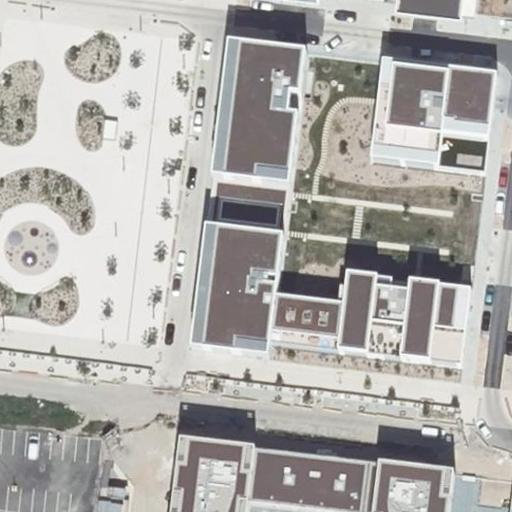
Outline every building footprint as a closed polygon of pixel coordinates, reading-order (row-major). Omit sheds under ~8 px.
[(477,0),(398,0),(398,4),(476,12),(477,0)] [(216,181),(290,190),(306,55),(231,46),(216,181)] [(497,77),(385,64),(374,161),(486,174),(497,77)] [(216,181),(210,231),(285,239),(290,190),(216,181)] [(285,239),(210,231),(196,353),(271,361),(272,347),(278,300),(285,239)] [(473,292),(351,278),(347,307),(342,355),(464,369),(473,292)] [(342,355),(347,307),(278,300),(272,347),(342,355)] [(86,511),(97,431),(0,420),(0,511),(86,511)] [(446,511),(451,472),(176,441),(167,511),(240,511),(241,501),(338,511),(446,511)]
